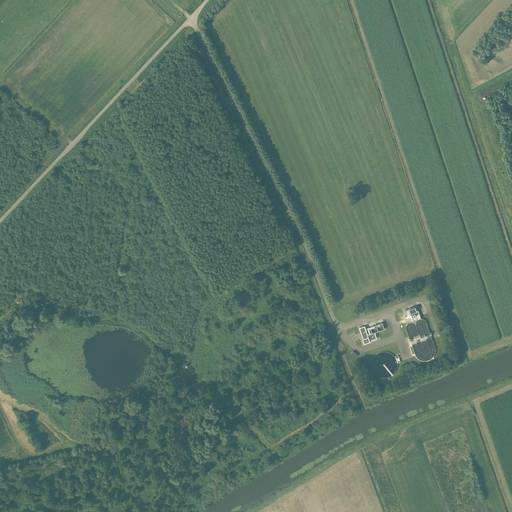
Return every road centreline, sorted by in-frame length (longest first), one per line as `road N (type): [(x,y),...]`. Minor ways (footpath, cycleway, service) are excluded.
road 1 (unknown): [(189,20),(298,232),(334,323)]
road 2 (unclassified): [(0,221),(208,0)]
